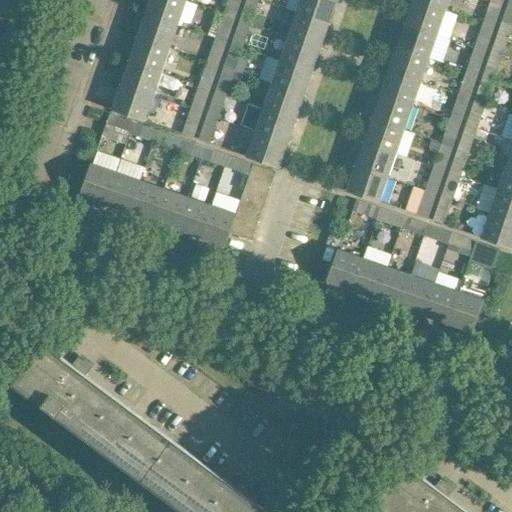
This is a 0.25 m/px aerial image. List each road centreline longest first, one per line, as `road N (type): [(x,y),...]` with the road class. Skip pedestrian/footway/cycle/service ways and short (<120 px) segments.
road 1 (residential): [(90,254),(451,382)]
road 2 (residential): [(305,492),(80,328),(73,303),(90,254)]
road 3 (residential): [(98,0),(16,228)]
road 4 (residential): [(511,498),(435,436),(451,382)]
